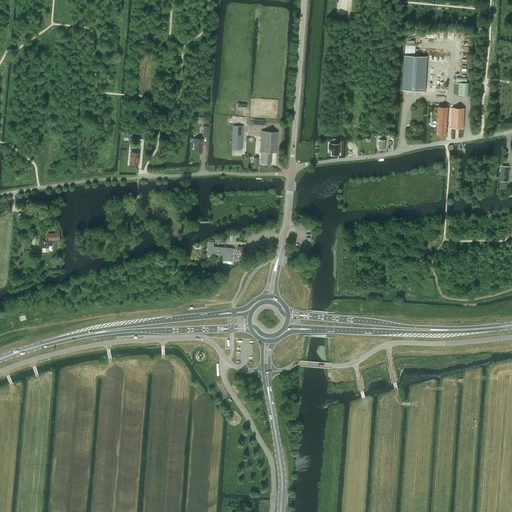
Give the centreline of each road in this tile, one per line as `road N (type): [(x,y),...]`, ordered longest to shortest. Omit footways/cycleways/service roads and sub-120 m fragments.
road 1 (unclassified): [(0,371),(134,340),(203,338),(227,360)]
road 2 (unclassified): [(511,336),(393,343),(348,364),(323,364)]
road 3 (unclassified): [(290,169),(113,178)]
road 4 (tertiary): [(290,169),(304,0)]
road 5 (unclassified): [(271,511),(270,458),(228,388),(227,360)]
road 6 (unclassified): [(445,142),(290,169)]
road 7 (secondary): [(280,511),(265,372)]
road 8 (primary): [(304,329),(438,330)]
road 9 (primary): [(438,330),(305,315)]
road 10 (track): [(389,405),(411,404),(423,390),(450,382),(511,372)]
road 11 (primary): [(216,314),(92,333)]
road 12 (primary): [(92,333),(216,328)]
